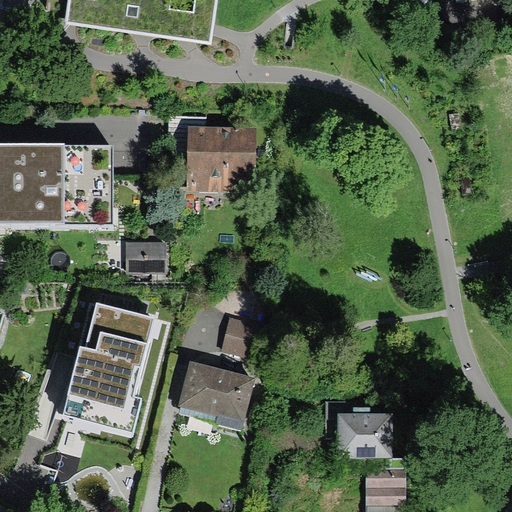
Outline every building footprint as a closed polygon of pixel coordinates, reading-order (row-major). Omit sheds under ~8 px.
[(68,0),(64,29),(211,49),(217,0),(68,0)] [(488,41),(478,31),(441,66),(451,77),(488,41)] [(511,45),(502,46),(504,81),(511,80),(511,45)] [(511,238),(511,106),(510,107),(507,85),(490,88),(509,239),(511,238)] [(248,189),(250,138),(184,135),(182,186),(248,189)] [(110,155),(0,155),(0,232),(111,231),(110,155)] [(131,242),(131,274),(173,273),(172,242),(131,242)] [(136,310),(88,298),(67,389),(135,404),(148,346),(128,342),(136,310)] [(161,320),(148,367),(162,371),(175,324),(161,320)] [(243,367),(253,328),(225,321),(220,343),(215,360),(243,367)] [(178,418),(247,435),(260,382),(191,365),(178,418)] [(383,423),(330,424),(331,445),(331,462),(383,462),(383,423)] [(369,464),(370,511),(412,511),(411,463),(369,464)]
